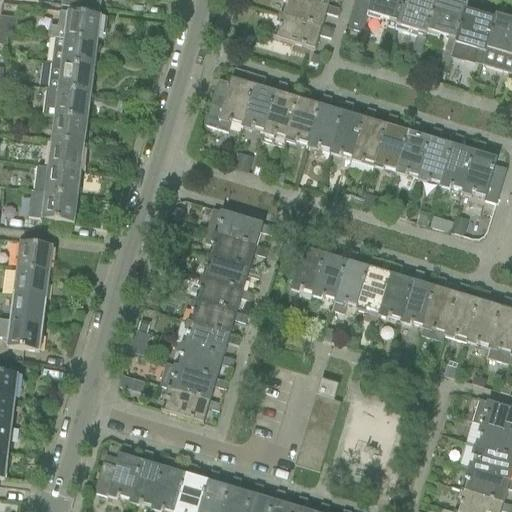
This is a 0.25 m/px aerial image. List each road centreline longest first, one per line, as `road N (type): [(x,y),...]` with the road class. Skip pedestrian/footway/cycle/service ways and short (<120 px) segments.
road 1 (residential): [(80,410),(205,0)]
road 2 (residential): [(80,410),(276,469),(303,378)]
